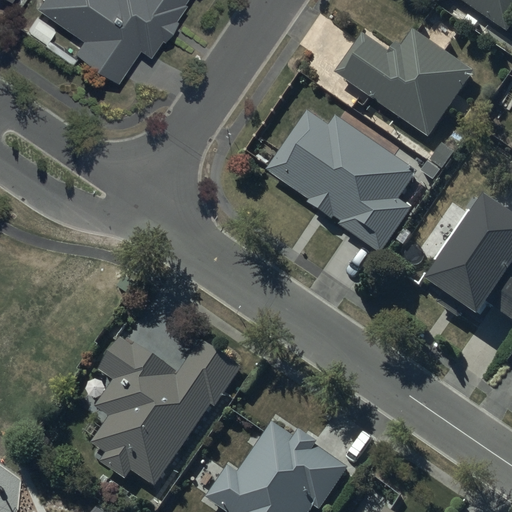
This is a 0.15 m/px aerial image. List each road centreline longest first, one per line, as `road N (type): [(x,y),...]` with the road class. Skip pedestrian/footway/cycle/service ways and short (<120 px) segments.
road 1 (residential): [(137,206),(511,465)]
road 2 (residential): [(137,206),(268,0)]
road 3 (residential): [(8,102),(104,168),(137,206)]
road 4 (residential): [(137,206),(81,213),(0,156)]
